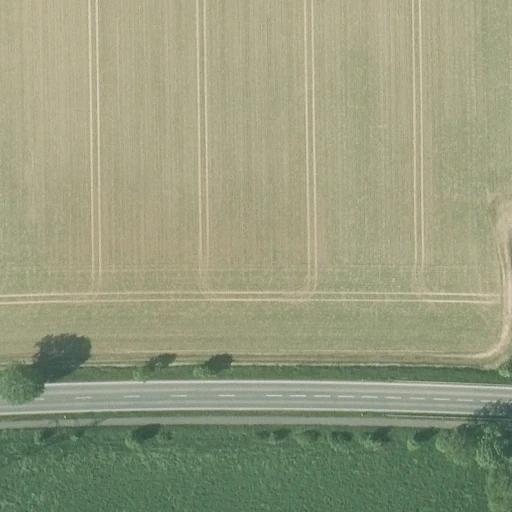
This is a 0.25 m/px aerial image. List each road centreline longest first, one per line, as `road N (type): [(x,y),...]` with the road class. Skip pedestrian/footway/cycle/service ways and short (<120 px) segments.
road 1 (secondary): [(511,401),(0,401)]
road 2 (track): [(0,364),(466,360)]
road 3 (track): [(511,218),(501,241),(501,350),(466,360)]
